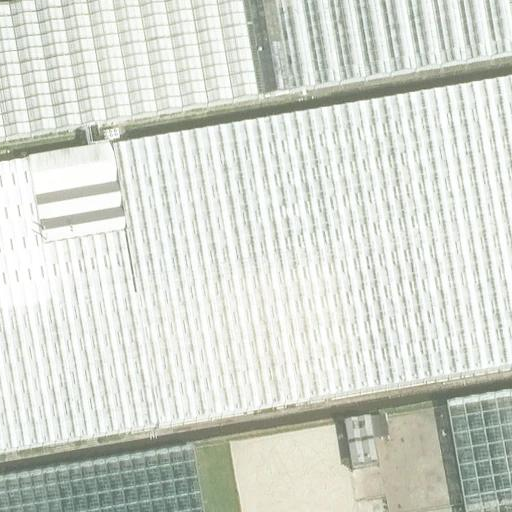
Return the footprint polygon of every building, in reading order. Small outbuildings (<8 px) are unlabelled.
[(511,0),(47,0),(0,8),(0,141),(258,98),(511,55),(511,0)] [(511,81),(112,149),(112,147),(29,161),(29,165),(0,169),(0,456),(158,430),(511,369),(511,81)] [(511,511),(511,395),(446,406),(464,511),(511,511)] [(369,420),(343,424),(351,471),(377,467),(369,420)] [(0,511),(203,511),(192,449),(0,480),(0,511)]
